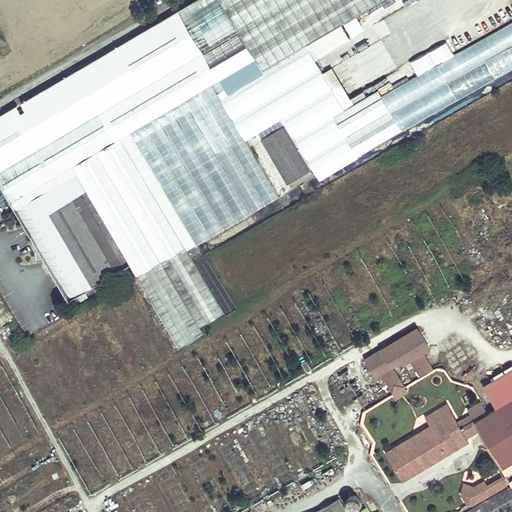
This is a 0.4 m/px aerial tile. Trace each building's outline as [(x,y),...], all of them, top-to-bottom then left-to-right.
[(264,74),(221,0),(196,0),(0,116),(0,177),(72,299),(129,263),(136,275),(194,240),(198,244),(280,196),(247,140),(221,99),(264,74)] [(382,0),(221,0),(264,74),(221,99),(247,140),(259,132),(262,138),(284,125),(310,169),(314,167),(321,179),(358,157),(334,115),(345,108),(333,90),(342,85),(332,69),(324,73),(316,59),(308,45),(342,25),(382,0)] [(511,68),(511,23),(340,120),(360,156),(511,68)] [(316,59),(350,38),(342,25),(308,45),(316,59)] [(284,125),(262,138),(291,187),(313,174),(310,169),(284,125)] [(194,240),(136,275),(179,348),(204,333),(199,327),(223,313),(188,251),(198,244),(194,240)] [(433,371),(423,354),(430,349),(419,331),(393,347),(404,365),(412,360),(422,377),(433,371)] [(384,353),(368,362),(377,377),(382,374),(383,376),(396,398),(407,392),(384,353)] [(511,368),(483,386),(496,408),(488,413),(481,403),(469,410),(472,414),(481,429),(511,482),(511,368)] [(458,422),(448,404),(427,416),(432,425),(387,453),(404,480),(459,447),(457,444),(467,438),(458,422)] [(481,429),(472,414),(458,422),(467,438),(481,429)] [(459,447),(468,441),(467,438),(457,444),(459,447)] [(475,487),(464,485),(462,495),(471,505),(500,488),(499,485),(494,487),(492,484),(487,486),(484,481),(475,487)] [(511,485),(465,511),(489,511),(499,507),(500,506),(511,499),(511,485)] [(361,506),(361,504),(361,502),(360,499),(359,498),(357,497),(355,496),(352,496),(350,497),(348,499),(347,501),(347,503),(347,505),(348,507),(349,509),(351,510),(354,511),(356,510),(358,509),(360,508),(361,506)] [(348,511),(340,497),(314,511),(348,511)] [(504,511),(511,511),(511,499),(500,506),(504,511)]
